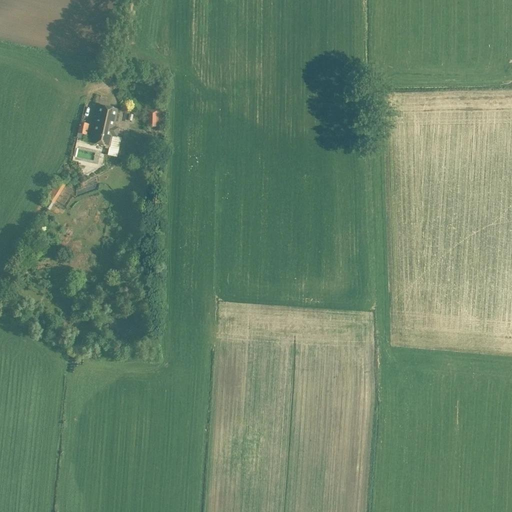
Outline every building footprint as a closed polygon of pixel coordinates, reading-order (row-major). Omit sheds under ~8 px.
[(90,143),(109,147),(112,136),(116,137),(119,128),(114,127),(118,109),(98,105),(90,143)] [(165,129),(165,111),(159,110),(145,110),(145,127),(154,127),(154,140),(158,140),(158,128),(161,128),(165,129)] [(77,133),(87,135),(89,124),(79,122),(77,133)] [(97,155),(99,146),(80,143),(78,151),(82,152),(82,153),(97,155)] [(58,180),(46,199),(54,204),(66,185),(58,180)]
